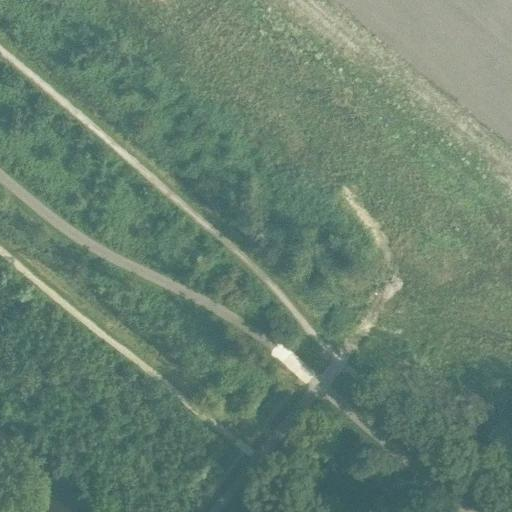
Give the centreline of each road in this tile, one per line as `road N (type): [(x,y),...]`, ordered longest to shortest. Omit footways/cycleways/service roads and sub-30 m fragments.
road 1 (unknown): [(0,48),(511,509)]
road 2 (motorway): [(394,0),(511,98)]
